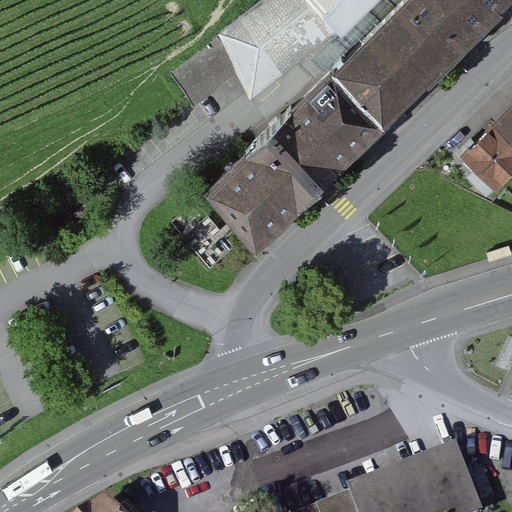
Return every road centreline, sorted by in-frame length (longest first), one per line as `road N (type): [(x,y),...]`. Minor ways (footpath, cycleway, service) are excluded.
road 1 (residential): [(256,379),(245,343),(266,283),(511,41)]
road 2 (primary): [(0,511),(116,444),(256,379)]
road 3 (primary): [(256,379),(401,329)]
road 4 (residential): [(401,329),(432,374),(511,414)]
